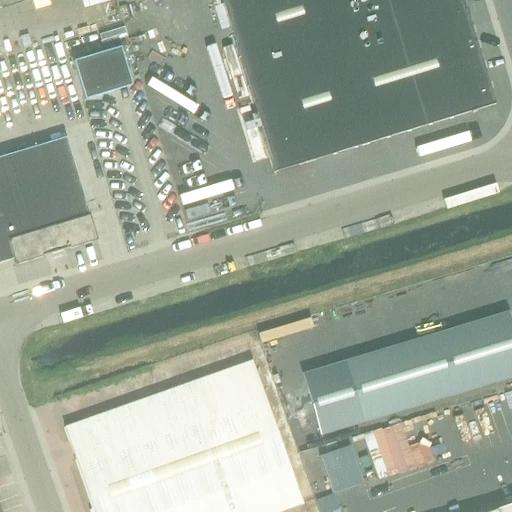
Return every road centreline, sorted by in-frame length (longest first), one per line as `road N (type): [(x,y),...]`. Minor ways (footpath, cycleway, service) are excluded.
road 1 (unclassified): [(0,314),(511,162)]
road 2 (unclassified): [(48,511),(0,372)]
